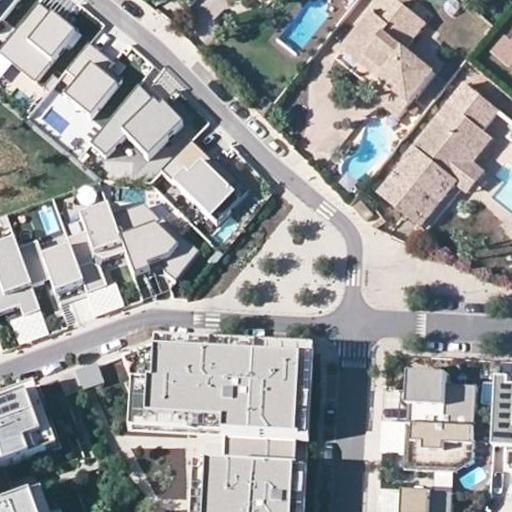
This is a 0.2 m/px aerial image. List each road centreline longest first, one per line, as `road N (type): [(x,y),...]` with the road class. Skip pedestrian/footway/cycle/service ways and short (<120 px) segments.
road 1 (residential): [(102,0),(356,243),(356,324)]
road 2 (residential): [(356,324),(145,322),(0,372)]
road 3 (residential): [(356,324),(348,511)]
road 4 (residential): [(511,328),(356,324)]
